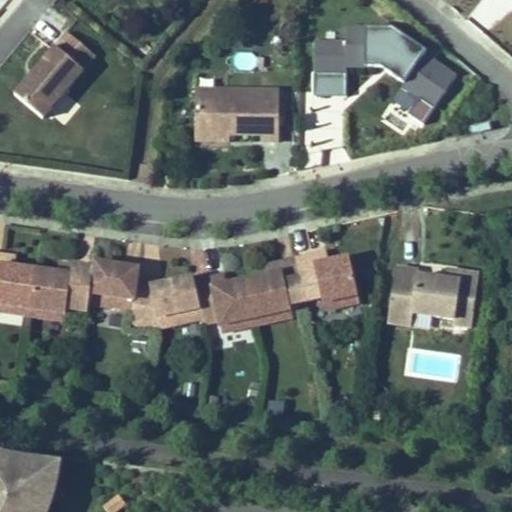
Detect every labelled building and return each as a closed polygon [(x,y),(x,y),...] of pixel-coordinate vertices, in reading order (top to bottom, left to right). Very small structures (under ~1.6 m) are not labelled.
[(316,43),(316,75),(348,75),(348,67),(381,68),(381,63),(384,63),(390,67),(387,72),(404,83),(406,90),(435,109),(457,77),(434,61),(440,51),(432,45),(427,52),(393,29),(347,28),(346,43),(316,43)] [(43,119),(96,57),(68,33),(35,72),(38,74),(33,81),(29,78),(15,95),(43,119)] [(387,72),(390,67),(384,63),(381,63),(381,68),(387,72)] [(33,81),(38,74),(35,72),(29,78),(33,81)] [(280,142),(280,92),(197,91),(196,135),(230,135),(263,135),(263,142),(280,142)] [(329,263),(327,253),(314,256),(316,265),(329,263)] [(30,317),(36,278),(23,276),(24,269),(15,268),(2,265),(3,256),(0,255),(0,305),(8,307),(7,314),(30,317)] [(15,268),(17,258),(3,256),(2,265),(15,268)] [(360,303),(352,265),(339,268),(338,261),(329,263),(316,265),(314,256),(297,259),(307,303),(324,299),(325,304),(338,301),(340,308),(360,303)] [(352,265),(350,258),(338,261),(339,268),(352,265)] [(307,303),(297,259),(280,263),(282,273),(269,276),(260,278),(262,285),(250,287),(259,326),(281,321),(280,314),(292,311),(291,306),(307,303)] [(134,312),(137,285),(140,269),(96,263),(95,269),(89,306),(134,312)] [(282,273),(280,263),(266,266),(269,276),(282,273)] [(71,276),(73,266),(59,264),(58,274),(71,276)] [(89,306),(95,269),(73,266),(71,276),(58,274),(49,273),(48,280),(36,278),(30,317),(53,321),(54,314),(67,315),(67,310),(88,313),(89,306)] [(472,328),(480,275),(462,272),(460,282),(445,280),(419,276),(420,271),(397,268),(389,324),(412,327),(414,312),(455,319),(454,324),(472,328)] [(36,278),(37,271),(24,269),(23,276),(36,278)] [(460,282),(462,272),(447,270),(445,280),(460,282)] [(48,280),(49,273),(37,271),(36,278),(48,280)] [(195,282),(194,278),(151,287),(160,329),(204,318),(195,282)] [(259,326),(250,287),(238,290),(237,283),(214,288),(212,278),(195,282),(204,318),(205,325),(221,322),(222,327),(234,324),(236,331),(259,326)] [(262,285),(260,278),(248,281),(250,287),(262,285)] [(250,287),(248,281),(237,283),(238,290),(250,287)] [(134,312),(132,324),(160,329),(151,287),(137,285),(134,312)] [(280,314),(281,321),(309,314),(307,303),(291,306),(292,311),(280,314)] [(0,312),(7,314),(8,307),(0,305),(0,312)] [(87,325),(88,313),(67,310),(67,315),(54,314),(53,321),(87,325)] [(43,511),(44,510),(47,511),(48,511),(57,488),(61,468),(55,467),(55,464),(3,457),(2,461),(0,460),(0,511),(43,511)]
